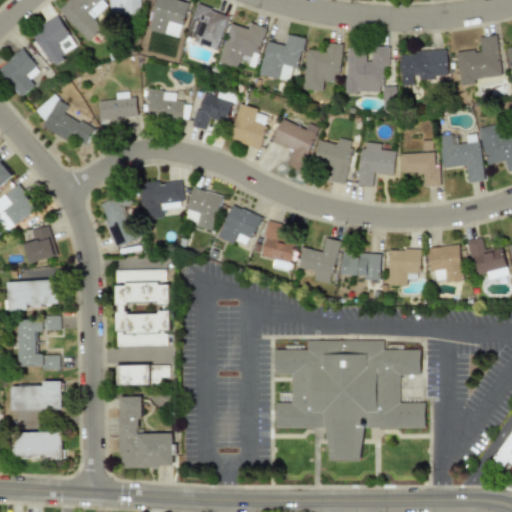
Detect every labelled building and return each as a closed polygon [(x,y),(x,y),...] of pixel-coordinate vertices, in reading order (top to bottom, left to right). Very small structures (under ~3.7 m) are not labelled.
[(70,0),(59,11),(87,41),(102,27),(93,18),(109,3),(106,0),(70,0)] [(140,0),(109,0),(110,15),(140,14),(140,0)] [(188,2),(179,0),(156,0),(148,30),(179,38),(188,2)] [(216,50),(228,16),(196,4),(187,30),(195,34),(192,42),(216,50)] [(63,60),(61,56),(76,46),(57,16),(31,32),(52,67),(63,60)] [(237,67),(241,52),(258,56),(265,27),(249,24),(248,28),(228,24),(219,63),(237,67)] [(266,41),(258,74),(289,82),(292,68),(297,69),(304,39),(286,34),(284,46),(266,41)] [(496,35),(478,37),(480,50),(456,52),(459,85),(475,84),(474,79),(500,76),(496,35)] [(302,89),(322,91),(323,81),(337,82),(341,44),(325,43),(325,51),(306,50),(302,89)] [(346,47),(346,92),(382,93),(382,67),(388,67),(388,47),(371,47),(371,62),(365,62),(365,48),(346,47)] [(35,85),(30,80),(40,70),(21,49),(0,67),(0,73),(21,97),(35,85)] [(401,85),(413,85),(413,79),(447,78),(447,51),(400,52),(401,85)] [(175,91),(147,90),(146,118),(181,119),(182,102),(175,101),(175,91)] [(98,101),(100,121),(135,117),(132,91),(115,93),(115,100),(98,101)] [(192,127),(205,130),(208,119),(226,124),(232,101),(202,93),(192,127)] [(41,127),(68,143),(71,138),(84,145),(93,130),(64,113),(68,105),(49,94),(37,115),(45,120),(41,127)] [(256,109),(240,104),(228,138),(258,149),(266,127),(252,122),(256,109)] [(305,129),(281,119),(272,141),(292,149),(285,165),(300,171),(318,128),(307,123),(305,129)] [(478,129),(487,165),(504,161),(507,172),(511,170),(511,130),(500,133),(498,124),(478,129)] [(442,168),(465,166),(467,182),(482,180),(478,134),(465,135),(466,144),(452,145),(451,134),(439,136),(442,168)] [(332,167),(330,181),(344,184),(353,141),(338,138),(337,144),(318,140),(313,163),(332,167)] [(359,186),(372,187),(373,174),(393,175),(395,151),(380,150),(381,144),(361,142),(359,186)] [(423,186),(439,186),(439,167),(434,167),(434,153),(400,154),(400,174),(423,173),(423,186)] [(0,187),(13,175),(0,161),(0,187)] [(138,184),(142,220),(162,218),(161,210),(183,208),(180,181),(157,184),(157,182),(138,184)] [(36,211),(19,185),(0,197),(0,226),(3,231),(36,211)] [(222,196),(192,187),(183,221),(212,230),(222,196)] [(98,204),(115,247),(140,237),(123,194),(98,204)] [(217,237),(232,244),(237,233),(251,239),(261,218),(232,204),(217,237)] [(260,257),(273,259),(272,266),(289,270),(295,241),(279,238),(281,224),(267,221),(260,257)] [(30,231),(33,241),(23,244),(29,264),(56,256),(47,226),(30,231)] [(302,248),(297,268),(315,271),(313,281),(330,285),(339,241),(324,238),(321,252),(302,248)] [(467,241),(475,275),(506,268),(501,247),(483,251),(480,238),(467,241)] [(427,247),(429,272),(434,272),(435,282),(461,280),(459,245),(427,247)] [(388,249),(387,285),(406,286),(406,272),(420,273),(421,250),(388,249)] [(380,253),(342,252),(341,277),(379,278),(380,253)] [(118,274),(168,272),(168,283),(168,286),(172,286),(173,335),(170,336),(170,348),(119,350),(119,318),(121,318),(121,311),(118,310),(118,274)] [(6,282),(7,311),(28,310),(28,305),(58,304),(57,280),(6,282)] [(17,318),(18,367),(42,367),(42,370),(59,370),(59,355),(36,355),(36,331),(60,331),(60,318),(17,318)] [(308,341),(385,341),(385,351),(421,351),(421,375),(401,375),(401,403),(426,403),(426,429),(364,429),(358,461),(330,461),(324,428),(276,428),(276,404),(292,404),(292,375),(290,375),(275,375),(275,351),(308,351),(308,341)] [(120,372),(172,368),(172,381),(163,381),(164,388),(154,388),(154,391),(120,391),(120,372)] [(12,411),(62,410),(61,381),(43,382),(43,386),(11,386),(12,411)] [(119,397),(119,467),(172,467),(172,434),(138,434),(138,419),(141,419),(141,397),(119,397)] [(62,432),(12,432),(12,458),(63,457),(62,432)] [(511,466),(508,464),(504,469),(494,462),(511,436),(511,466)]
